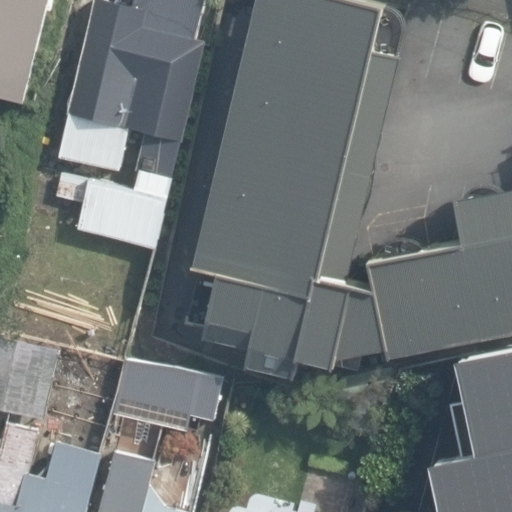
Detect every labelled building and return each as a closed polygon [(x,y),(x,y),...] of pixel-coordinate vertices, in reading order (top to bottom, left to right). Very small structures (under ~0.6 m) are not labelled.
[(0,0),(0,96),(31,105),(57,0),(0,0)] [(136,0),(136,3),(124,0),(98,0),(62,157),(123,171),(133,128),(146,131),(133,186),(59,169),(53,197),(86,205),(80,232),(112,239),(112,236),(155,246),(203,39),(195,37),(203,0),(136,0)] [(249,363),(297,376),(304,353),(338,364),(390,344),(391,354),(511,328),(511,181),(457,193),(470,237),(372,256),(378,283),(354,277),(408,52),(375,47),(387,1),(383,0),(257,0),(193,263),(205,267),(192,317),(207,321),(205,330),(254,343),(249,363)] [(136,308),(149,260),(104,248),(91,296),(136,308)] [(0,405),(46,417),(63,344),(0,328),(0,405)] [(511,511),(511,340),(470,349),(489,457),(444,463),(453,511),(511,511)] [(217,416),(218,417),(227,377),(128,355),(120,395),(217,416)] [(0,511),(91,511),(106,452),(60,442),(52,477),(30,471),(39,431),(8,424),(4,442),(0,441),(0,511)] [(331,511),(346,511),(358,472),(345,468),(352,445),(332,439),(312,507),(331,511)] [(196,511),(170,506),(154,482),(159,460),(113,449),(97,511),(196,511)]
